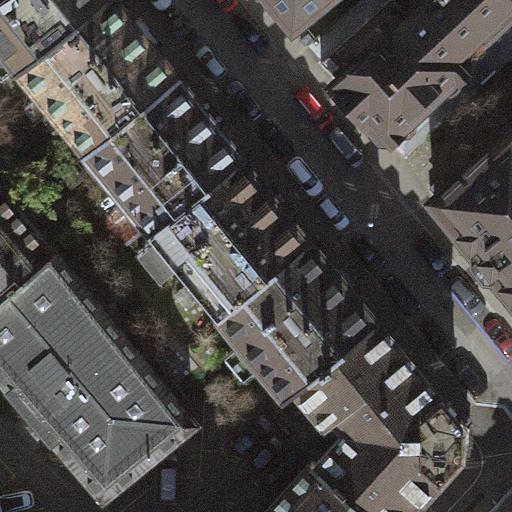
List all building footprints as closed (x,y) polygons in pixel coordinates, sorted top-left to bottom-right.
[(0,0),(0,52),(16,72),(102,0),(0,0)] [(102,0),(16,72),(83,152),(176,75),(113,0),(102,0)] [(275,0),(296,25),(325,0),(275,0)] [(509,7),(503,0),(430,0),(413,16),(397,0),(382,0),(317,60),(393,143),(465,76),(451,60),(509,7)] [(83,152),(150,232),(243,155),(176,75),(83,152)] [(432,200),(511,295),(511,126),(432,200)] [(150,232),(217,313),(311,236),(243,155),(150,232)] [(0,300),(55,253),(0,188),(0,300)] [(217,313),(286,395),(295,387),(379,318),(311,236),(217,313)] [(55,253),(0,300),(0,376),(104,498),(197,419),(55,253)] [(342,428),(311,459),(369,511),(405,511),(459,454),(459,423),(379,318),(295,387),(324,425),(333,417),(342,428)] [(262,511),(369,511),(311,459),(262,511)]
